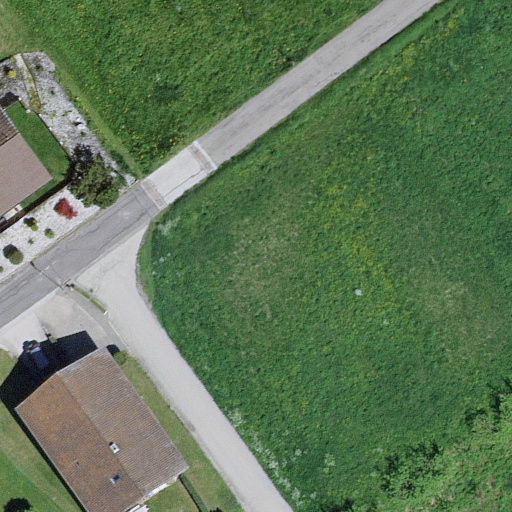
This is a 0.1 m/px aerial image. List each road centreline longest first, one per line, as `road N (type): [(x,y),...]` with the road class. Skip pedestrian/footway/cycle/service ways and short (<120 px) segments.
road 1 (unclassified): [(85,248),(418,0)]
road 2 (residential): [(274,511),(85,248)]
